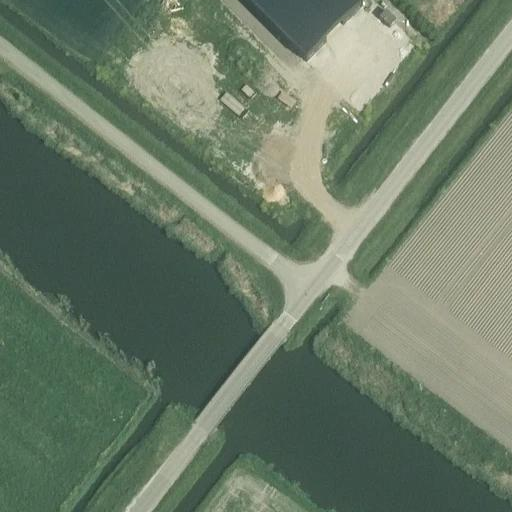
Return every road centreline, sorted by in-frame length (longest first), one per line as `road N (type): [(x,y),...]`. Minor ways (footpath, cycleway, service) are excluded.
road 1 (unclassified): [(309,290),(0,47)]
road 2 (unclassified): [(309,290),(511,31)]
road 3 (unclassified): [(138,511),(309,290)]
